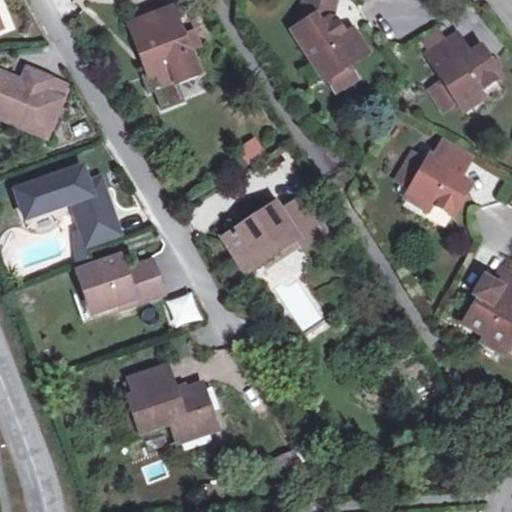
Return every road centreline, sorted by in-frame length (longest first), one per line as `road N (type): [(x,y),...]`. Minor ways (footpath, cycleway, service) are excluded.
road 1 (residential): [(45,0),(218,314)]
road 2 (tertiary): [(46,511),(0,369)]
